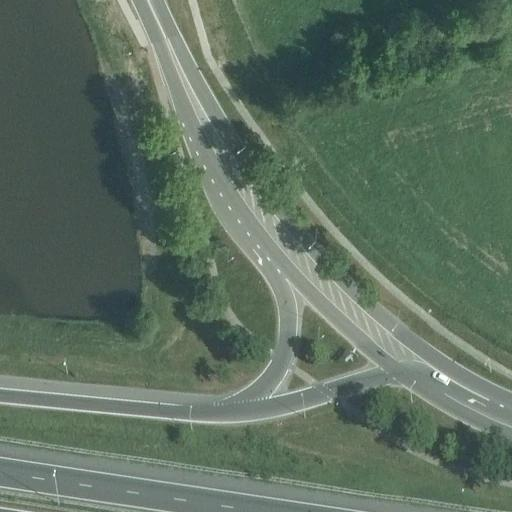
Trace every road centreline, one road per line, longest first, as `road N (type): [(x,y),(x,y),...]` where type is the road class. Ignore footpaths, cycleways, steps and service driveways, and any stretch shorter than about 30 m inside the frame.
road 1 (motorway): [(245,511),(0,471)]
road 2 (motorway): [(237,410),(0,393)]
road 3 (motorway): [(418,367),(237,410)]
road 4 (motorway): [(280,246),(287,352),(267,386),(237,410)]
road 5 (secondary): [(280,246),(418,367)]
road 6 (secondary): [(213,143),(147,0)]
road 7 (secondary): [(213,143),(280,246)]
